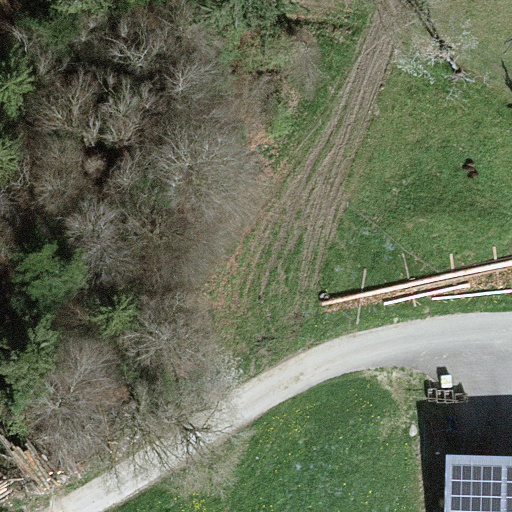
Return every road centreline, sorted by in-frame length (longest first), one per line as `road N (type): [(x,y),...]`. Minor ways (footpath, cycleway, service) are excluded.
road 1 (track): [(396,32),(307,38),(255,59),(78,162),(0,182)]
road 2 (track): [(396,32),(511,83)]
